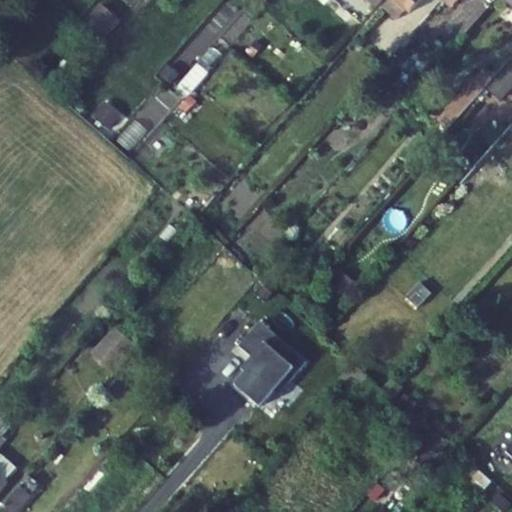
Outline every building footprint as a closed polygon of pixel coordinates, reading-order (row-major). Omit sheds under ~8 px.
[(365,0),(375,8),(382,0),(365,0)] [(389,0),(383,7),(397,20),(406,10),(409,14),(420,0),(389,0)] [(451,9),(459,0),(442,0),(441,1),(451,9)] [(473,0),(451,25),(464,36),(496,0),(473,0)] [(101,5),(84,24),(102,40),(119,21),(101,5)] [(407,59),(414,52),(407,44),(399,52),(407,59)] [(177,88),(187,97),(211,69),(201,61),(177,88)] [(511,64),(490,90),(501,100),(511,87),(511,64)] [(169,66),(161,75),(171,84),(179,75),(169,66)] [(493,80),(483,71),(445,114),(455,122),(493,80)] [(104,104),(93,116),(109,129),(119,117),(104,104)] [(455,122),(445,114),(438,121),(448,130),(455,122)] [(469,160),(456,164),(458,173),(472,169),(469,160)] [(222,215),(213,206),(204,216),(213,225),(222,215)] [(217,253),(223,246),(215,239),(209,246),(217,253)] [(307,363),(261,322),(239,347),(252,358),(241,370),(245,373),(234,385),(260,408),(274,392),(278,396),(307,363)] [(103,363),(116,374),(138,348),(116,329),(110,336),(119,344),(103,363)] [(103,363),(119,344),(110,336),(93,355),(103,363)] [(320,347),(330,356),(336,349),(327,340),(320,347)] [(353,366),(341,380),(377,411),(389,397),(353,366)] [(404,389),(395,381),(386,393),(395,399),(404,389)] [(13,426),(8,421),(0,429),(0,433),(4,437),(13,426)] [(0,490),(8,482),(6,481),(17,468),(0,454),(0,490)] [(491,482),(469,464),(458,476),(480,495),(491,482)] [(16,511),(31,496),(20,486),(0,509),(0,511),(16,511)] [(209,502),(216,508),(225,498),(218,492),(209,502)]
